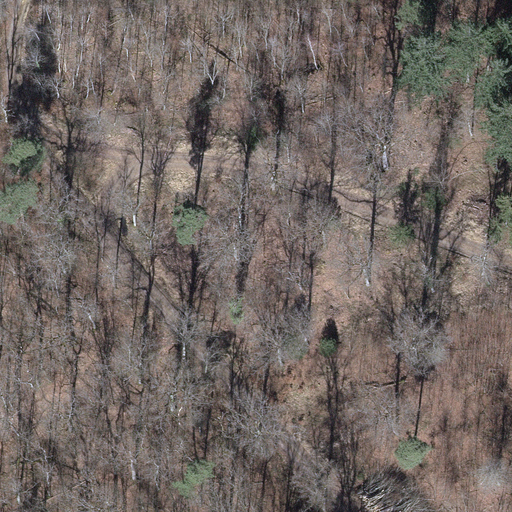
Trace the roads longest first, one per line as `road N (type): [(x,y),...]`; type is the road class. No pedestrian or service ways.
road 1 (track): [(29,0),(13,80),(45,161),(150,292),(316,453),(357,511)]
road 2 (track): [(13,80),(76,124),(193,159),(299,175),(511,260)]
road 3 (track): [(193,159),(150,166),(121,187),(111,213),(121,256)]
